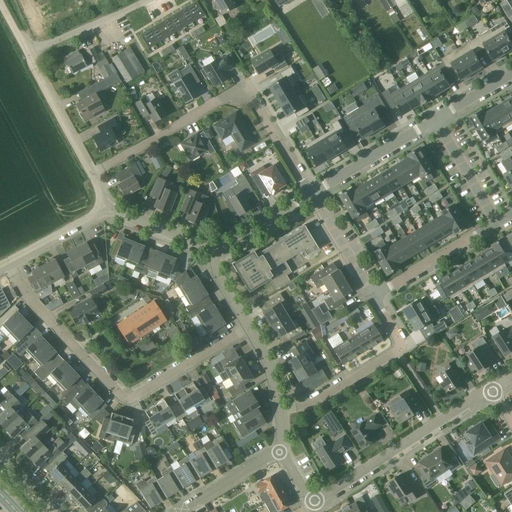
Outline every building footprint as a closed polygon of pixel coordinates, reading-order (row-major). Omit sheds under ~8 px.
[(212,0),(221,15),(236,6),(232,0),(212,0)] [(196,1),(190,5),(194,12),(188,16),(192,22),(205,15),(196,1)] [(177,12),(186,26),(192,22),(188,16),(194,12),(190,5),(177,12)] [(177,12),(171,16),(175,23),(169,27),(173,33),(186,26),(177,12)] [(159,24),(167,37),(173,33),(169,27),(175,23),(171,16),(159,24)] [(467,20),(469,25),(479,22),(477,17),(467,20)] [(490,30),(504,54),(506,53),(507,55),(511,51),(511,44),(507,35),(511,32),(511,31),(506,20),(490,30)] [(151,38),(155,44),(167,37),(159,24),(153,27),(157,34),(151,38)] [(157,34),(153,27),(140,35),(148,48),(155,44),(151,38),(157,34)] [(504,54),(490,30),(474,39),(480,51),(486,48),(494,60),(495,59),(496,61),(503,57),(502,55),(504,54)] [(457,49),(472,73),(474,72),(475,74),(481,70),(480,68),(482,67),(475,54),(480,51),(474,39),(457,49)] [(86,66),(91,64),(99,59),(93,47),(79,54),(78,50),(68,55),(70,59),(65,61),(71,73),(86,66)] [(126,83),(126,82),(144,71),(130,47),(123,51),(111,58),(126,83)] [(472,73),(457,49),(441,59),(444,63),(448,70),(454,67),(462,80),(463,78),(464,80),(471,76),(470,75),(472,73)] [(254,63),(253,64),(258,74),(273,65),(276,71),(288,64),(282,53),(275,58),(270,50),(253,61),(254,63)] [(204,68),(200,70),(205,78),(209,76),(214,85),(227,78),(224,72),(234,66),(228,55),(217,61),(216,59),(203,67),(204,68)] [(97,63),(100,70),(104,78),(115,73),(116,72),(111,64),(109,65),(106,59),(105,59),(100,61),(97,63)] [(444,63),(428,72),(440,92),(450,86),(447,81),(452,77),(448,70),(444,63)] [(191,80),(197,76),(190,64),(179,71),(183,77),(174,82),(185,100),(190,97),(191,99),(200,94),(191,80)] [(323,64),(316,68),(322,80),(329,76),(323,64)] [(431,98),(440,92),(428,72),(419,78),(432,99),(431,98)] [(93,83),(97,92),(119,80),(115,73),(104,78),(93,83)] [(286,75),(270,84),(276,94),(292,85),(286,75)] [(410,83),(422,104),(432,99),(419,78),(410,83)] [(353,90),(356,95),(369,88),(365,83),(353,90)] [(410,83),(401,89),(413,109),(422,104),(410,83)] [(292,85),(276,94),(282,103),(298,94),(292,85)] [(403,115),(413,109),(401,89),(392,94),(388,89),(382,93),(392,110),(398,106),(403,115)] [(105,110),(102,105),(96,93),(76,103),(86,121),(105,110)] [(298,94),(282,103),(288,113),(303,104),(298,94)] [(360,107),(374,132),(376,130),(377,132),(384,128),(383,127),(385,125),(377,113),(386,107),(379,96),(360,107)] [(150,114),(154,121),(166,115),(155,98),(148,102),(145,97),(136,103),(144,117),(150,114)] [(511,98),(503,103),(511,117),(511,98)] [(511,117),(503,103),(494,109),(503,124),(506,129),(511,124),(511,117)] [(372,133),(374,132),(360,107),(344,117),(351,128),(356,125),(364,138),(366,137),(367,138),(373,134),(372,133)] [(503,124),(494,109),(485,114),(483,111),(489,122),(497,134),(506,129),(503,124)] [(470,119),(477,129),(489,122),(483,111),(470,119)] [(214,125),(222,139),(231,133),(241,151),(255,142),(240,117),(231,115),(214,125)] [(119,128),(114,118),(98,126),(101,132),(93,136),(101,151),(111,145),(110,142),(117,138),(113,132),(119,128)] [(499,138),(496,133),(489,122),(477,129),(483,140),(487,138),(490,143),(499,138)] [(200,137),(198,132),(180,143),(191,160),(207,150),(210,154),(216,151),(205,134),(200,137)] [(339,132),(329,138),(339,153),(348,148),(339,132)] [(329,138),(320,143),(329,159),(339,153),(329,138)] [(320,143),(310,149),(320,165),(329,159),(320,143)] [(421,148),(409,155),(415,166),(427,159),(421,148)] [(156,168),(163,165),(158,152),(151,155),(156,168)] [(409,158),(401,163),(411,180),(420,175),(421,177),(415,166),(409,155),(408,156),(409,158)] [(503,161),(501,162),(508,173),(505,175),(511,186),(511,185),(511,160),(510,157),(507,159),(503,161)] [(427,159),(415,166),(421,177),(434,169),(427,159)] [(116,173),(121,183),(118,184),(124,195),(140,187),(137,181),(143,177),(135,163),(116,173)] [(401,163),(391,169),(402,186),(411,180),(401,163)] [(239,165),(231,170),(236,179),(244,174),(239,165)] [(260,167),(250,173),(260,190),(266,186),(270,193),(271,192),(273,195),(279,191),(277,189),(288,182),(284,175),(281,177),(273,165),(262,171),(260,167)] [(391,169),(382,174),(392,191),(402,186),(391,169)] [(382,174),(373,180),(383,197),(392,191),(382,174)] [(226,200),(229,199),(233,204),(229,206),(235,215),(238,213),(239,215),(250,208),(245,201),(250,198),(248,194),(253,191),(243,175),(235,180),(237,184),(231,188),(222,193),(226,200)] [(176,193),(167,189),(170,182),(158,178),(151,195),(158,198),(155,206),(169,211),(176,193)] [(364,185),(374,202),(383,197),(373,180),(364,185)] [(353,188),(359,199),(366,210),(365,208),(374,202),(364,185),(355,191),(353,188)] [(347,207),(359,199),(353,188),(341,196),(347,207)] [(189,189),(181,210),(188,213),(186,219),(201,225),(205,215),(207,214),(208,210),(207,209),(209,206),(201,203),(202,199),(200,198),(201,194),(189,189)] [(359,199),(347,207),(353,218),(356,216),(358,221),(369,215),(366,210),(359,199)] [(449,223),(461,215),(455,205),(443,212),(449,223)] [(449,223),(443,212),(442,212),(444,215),(435,221),(444,236),(453,231),(455,234),(456,234),(449,223)] [(449,223),(456,234),(468,226),(461,215),(449,223)] [(426,226),(435,241),(444,236),(435,221),(426,226)] [(417,232),(426,247),(435,241),(426,226),(417,232)] [(233,264),(239,273),(241,271),(246,280),(244,281),(249,290),(269,278),(275,289),(290,280),(286,275),(292,272),(285,261),(303,250),(307,255),(318,248),(306,228),(300,231),(299,228),(282,238),(284,241),(273,248),(271,245),(260,252),(262,254),(256,258),(253,252),(233,264)] [(426,247),(417,232),(407,237),(416,252),(426,247)] [(115,242),(110,254),(116,257),(117,256),(126,260),(127,258),(134,241),(123,237),(121,244),(115,242)] [(416,252),(407,237),(398,243),(407,258),(416,252)] [(494,248),(505,267),(506,266),(505,263),(511,258),(511,251),(504,238),(493,245),(494,248)] [(127,258),(126,260),(136,264),(134,270),(140,272),(146,255),(141,253),(144,245),(134,241),(127,258)] [(381,263),(393,255),(389,248),(387,246),(386,246),(383,241),(376,246),(375,249),(377,252),(375,253),(381,263)] [(103,262),(98,252),(94,245),(89,247),(86,242),(76,248),(85,265),(88,270),(99,265),(103,262)] [(398,243),(389,248),(393,255),(398,263),(407,258),(398,243)] [(66,253),(69,258),(63,261),(67,268),(73,279),(78,276),(75,270),(85,265),(76,248),(66,253)] [(494,273),(505,267),(494,248),(483,255),(494,273)] [(146,255),(140,272),(146,275),(148,269),(158,273),(159,271),(165,254),(155,250),(152,258),(146,255)] [(159,271),(158,273),(167,277),(171,279),(173,280),(175,280),(182,273),(177,271),(178,267),(173,265),(176,258),(165,254),(159,271)] [(393,255),(381,263),(387,274),(400,267),(398,263),(393,255)] [(484,279),(494,273),(483,255),(472,261),(484,279)] [(48,263),(43,265),(52,282),(64,276),(55,259),(54,259),(53,258),(48,261),(48,263)] [(473,286),(484,279),(472,261),(462,267),(473,286)] [(46,285),(52,282),(43,265),(39,267),(37,266),(32,269),(32,271),(38,282),(31,285),(36,293),(41,298),(50,293),(46,285)] [(462,292),(473,286),(462,267),(451,274),(462,292)] [(328,290),(344,280),(338,269),(328,275),(324,268),(310,277),(317,289),(324,284),(328,290)] [(176,280),(175,281),(179,288),(184,296),(186,294),(202,285),(196,275),(196,276),(191,278),(186,270),(183,273),(176,280)] [(462,292),(451,274),(440,280),(442,283),(449,294),(451,299),(462,292)] [(97,284),(104,281),(101,276),(94,279),(97,284)] [(351,291),(344,280),(328,290),(332,296),(324,301),(331,311),(343,304),(339,298),(351,291)] [(80,295),(73,282),(66,286),(73,299),(80,295)] [(442,298),(449,294),(442,283),(435,287),(442,298)] [(107,291),(103,284),(90,291),(94,298),(107,291)] [(186,294),(184,296),(190,305),(185,308),(188,313),(201,305),(198,300),(207,294),(202,285),(186,294)] [(263,313),(270,325),(287,315),(283,307),(287,305),(280,293),(267,301),(271,307),(263,313)] [(0,313),(10,306),(4,295),(0,297),(0,313)] [(409,318),(410,320),(433,306),(427,296),(404,310),(405,311),(403,312),(407,319),(409,318)] [(61,297),(47,304),(50,310),(64,303),(61,297)] [(98,310),(96,312),(89,299),(70,309),(76,322),(82,319),(83,322),(90,318),(92,324),(102,319),(98,310)] [(504,304),(501,299),(494,303),(497,308),(504,304)] [(117,325),(129,344),(167,320),(154,300),(117,325)] [(309,303),(301,307),(315,338),(323,334),(309,303)] [(478,320),(496,312),(492,303),(474,312),(478,320)] [(461,304),(451,311),(458,322),(468,316),(461,304)] [(204,310),(201,305),(188,313),(191,318),(198,314),(204,323),(219,314),(214,305),(204,310)] [(435,306),(433,306),(410,320),(411,322),(409,323),(413,329),(415,328),(416,330),(439,316),(441,316),(435,306)] [(0,328),(4,324),(11,332),(25,319),(17,311),(12,316),(8,312),(0,319),(0,328)] [(219,314),(204,323),(210,333),(204,336),(209,343),(224,334),(220,327),(225,324),(219,314)] [(287,315),(270,325),(277,337),(286,332),(290,339),(303,331),(296,319),(291,322),(287,315)] [(32,327),(25,319),(11,332),(19,339),(13,345),(17,349),(15,351),(30,338),(25,334),(32,327)] [(448,327),(444,321),(432,328),(436,334),(448,327)] [(374,325),(364,331),(373,346),(383,340),(374,325)] [(455,326),(446,332),(450,339),(459,333),(455,326)] [(511,326),(506,330),(505,329),(493,337),(505,355),(511,350),(511,326)] [(353,337),(363,352),(373,346),(364,331),(353,337)] [(28,349),(35,356),(48,344),(40,336),(34,342),(30,338),(15,351),(20,356),(28,349)] [(353,337),(343,343),(353,358),(363,352),(353,337)] [(467,362),(472,371),(477,368),(479,372),(491,365),(484,354),(491,350),(483,337),(472,344),(475,349),(468,354),(471,359),(467,362)] [(155,348),(151,341),(147,344),(148,346),(148,349),(144,351),(145,354),(155,348)] [(293,371),(310,361),(315,358),(305,341),(295,347),(299,354),(287,361),(293,371)] [(353,358),(343,343),(333,349),(343,364),(353,358)] [(34,372),(38,377),(53,362),(49,358),(56,352),(48,344),(35,356),(42,364),(34,372)] [(213,365),(225,358),(222,353),(210,360),(213,365)] [(223,382),(229,378),(247,367),(240,356),(228,364),(225,358),(213,365),(223,382)] [(8,372),(12,368),(13,367),(6,360),(2,365),(8,372)] [(57,366),(53,362),(38,377),(43,381),(51,373),(58,381),(72,368),(64,360),(57,366)] [(310,361),(293,371),(299,381),(311,374),(315,381),(325,374),(318,363),(313,366),(310,361)] [(454,361),(445,367),(447,371),(441,375),(445,381),(441,384),(446,392),(450,390),(451,391),(462,384),(458,379),(463,375),(454,361)] [(253,378),(247,367),(229,378),(233,384),(227,388),(233,397),(244,390),(241,385),(253,378)] [(79,376),(72,368),(58,381),(66,389),(61,393),(65,398),(76,387),(72,383),(79,376)] [(193,382),(183,388),(194,405),(199,402),(201,406),(211,400),(204,389),(199,392),(193,382)] [(77,410),(82,405),(95,393),(87,385),(80,392),(76,387),(65,398),(61,402),(66,406),(70,402),(77,410)] [(180,404),(175,407),(182,418),(187,415),(184,410),(194,405),(183,388),(174,393),(180,404)] [(0,402),(2,405),(12,395),(7,390),(2,395),(0,393),(0,402)] [(406,391),(399,396),(388,403),(391,407),(401,423),(414,414),(412,411),(422,405),(415,394),(410,397),(406,391)] [(103,401),(95,393),(82,405),(90,413),(103,401)] [(21,404),(12,395),(2,405),(7,409),(0,415),(0,423),(5,428),(18,416),(14,411),(21,404)] [(240,418),(259,406),(253,396),(241,403),(238,397),(226,404),(232,415),(239,411),(242,416),(240,418)] [(177,421),(182,418),(175,407),(170,410),(164,399),(154,405),(165,422),(174,417),(177,421)] [(155,428),(165,422),(154,405),(145,411),(151,422),(146,425),(153,436),(158,432),(155,428)] [(243,438),(255,431),(266,424),(263,419),(257,408),(259,407),(259,406),(240,418),(243,423),(236,428),(243,438)] [(115,441),(117,435),(123,416),(112,412),(108,424),(103,422),(98,436),(115,441)] [(24,428),(28,433),(39,423),(30,413),(23,420),(18,416),(5,428),(14,438),(24,428)] [(42,420),(45,423),(52,416),(49,413),(42,420)] [(341,429),(331,413),(323,418),(333,434),(341,429)] [(382,425),(376,415),(351,430),(363,448),(376,439),(371,432),(382,425)] [(133,419),(123,416),(117,435),(127,438),(126,443),(131,445),(135,432),(129,431),(133,419)] [(201,416),(190,422),(193,428),(204,421),(201,416)] [(29,458),(43,445),(39,440),(50,429),(45,423),(42,420),(39,423),(28,433),(27,434),(31,438),(20,448),(29,458)] [(482,423),(474,427),(472,427),(468,429),(468,432),(467,432),(473,442),(467,446),(474,456),(501,438),(496,431),(489,435),(482,423)] [(48,457),(53,462),(63,452),(76,439),(71,433),(62,441),(59,438),(47,449),(43,445),(29,458),(38,467),(48,457)] [(331,443),(317,451),(322,459),(321,459),(324,464),(325,463),(329,470),(333,467),(334,468),(340,464),(339,464),(343,461),(339,455),(351,447),(344,436),(332,444),(331,443)] [(211,458),(216,467),(228,460),(222,451),(226,448),(228,448),(221,437),(211,443),(210,441),(203,445),(204,447),(211,458)] [(79,439),(74,443),(85,457),(90,454),(79,439)] [(96,450),(101,445),(97,440),(92,445),(96,450)] [(194,468),(200,477),(211,470),(205,461),(211,458),(204,447),(203,445),(200,441),(200,440),(193,444),(197,451),(194,453),(197,457),(190,461),(188,457),(194,468)] [(170,453),(181,447),(177,441),(167,448),(170,453)] [(146,443),(133,446),(136,458),(149,456),(146,443)] [(434,452),(434,453),(431,455),(442,473),(445,478),(452,473),(451,472),(461,466),(455,455),(448,459),(441,448),(440,449),(439,449),(438,449),(437,449),(436,449),(435,450),(435,451),(434,451),(434,452)] [(511,478),(511,462),(511,461),(511,459),(505,449),(486,462),(492,471),(493,470),(503,485),(511,478)] [(57,466),(50,473),(53,476),(51,478),(57,484),(70,472),(74,468),(68,461),(65,458),(67,456),(63,452),(53,462),(57,466)] [(421,461),(421,462),(420,462),(427,473),(420,478),(428,489),(438,482),(435,477),(442,473),(431,455),(427,458),(426,457),(425,457),(424,457),(424,458),(423,458),(422,459),(421,460),(421,461)] [(189,471),(194,468),(188,457),(178,463),(180,467),(174,470),(171,466),(171,467),(178,478),(183,487),(195,480),(189,471)] [(483,472),(477,465),(469,470),(475,478),(483,472)] [(172,481),(178,478),(171,467),(161,473),(164,477),(157,480),(155,476),(155,477),(161,488),(167,497),(178,490),(172,481)] [(70,472),(57,484),(62,490),(64,488),(68,491),(88,471),(85,468),(80,474),(74,468),(70,472)] [(68,496),(74,502),(87,490),(81,484),(91,474),(88,471),(68,491),(71,494),(68,496)] [(410,475),(404,479),(401,474),(390,482),(391,484),(388,486),(394,494),(396,492),(400,498),(407,494),(411,501),(422,494),(410,475)] [(255,485),(264,503),(283,493),(274,475),(255,485)] [(156,491),(161,488),(155,477),(145,483),(143,481),(137,485),(150,507),(162,500),(156,491)] [(456,493),(460,499),(478,489),(472,480),(466,483),(468,486),(456,493)] [(87,490),(74,502),(80,508),(82,506),(85,509),(90,505),(94,509),(104,500),(97,492),(91,486),(87,490)] [(277,511),(290,505),(283,493),(264,503),(269,511),(277,511)] [(372,498),(380,511),(389,511),(391,511),(380,493),(372,498)] [(472,494),(461,502),(467,509),(478,501),(472,494)] [(367,511),(366,509),(368,508),(361,497),(355,500),(356,503),(349,507),(349,505),(346,505),(343,507),(343,509),(343,510),(339,511),(367,511)] [(104,500),(94,509),(97,511),(96,511),(108,511),(105,509),(107,506),(107,503),(104,500)] [(137,511),(145,511),(136,502),(131,505),(137,511)]
